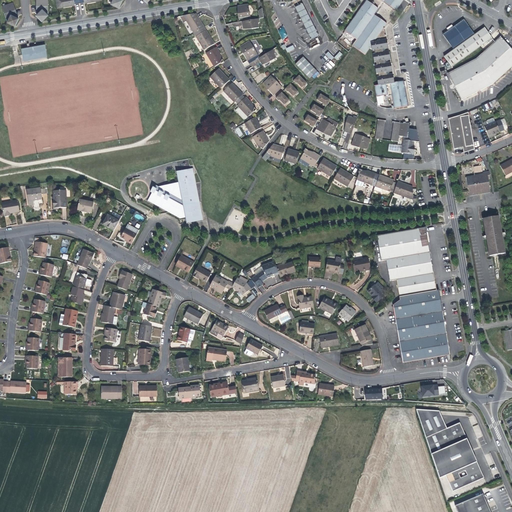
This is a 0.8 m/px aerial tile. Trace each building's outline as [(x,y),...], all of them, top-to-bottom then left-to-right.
[(36,0),(37,5),(41,10),(37,14),(43,20),(49,14),(45,10),(49,5),(48,0),(36,0)] [(379,0),(395,11),(402,0),(379,0)] [(357,39),(373,15),(377,8),(371,4),(366,1),(345,32),(357,39)] [(9,16),(6,22),(13,26),(17,19),(12,15),(15,10),(13,3),(2,6),(4,13),(9,16)] [(302,3),(295,7),(301,19),(311,39),(318,35),(308,16),(302,3)] [(248,5),(238,7),(239,13),(239,15),(238,15),(239,18),(251,16),(248,5)] [(194,34),(204,28),(201,26),(199,22),(200,21),(196,14),(186,16),(187,19),(185,20),(186,22),(194,34)] [(383,21),(373,15),(357,39),(352,46),(354,47),(366,55),(372,46),(384,27),(386,24),(383,21)] [(250,20),(252,28),(252,29),(259,28),(258,23),(260,23),(259,19),(250,20)] [(243,29),(252,28),(250,20),(242,22),(243,26),(243,28),(243,29)] [(455,50),(475,35),(464,20),(453,28),(444,35),(448,41),(455,50)] [(282,39),(287,36),(283,27),(278,30),(282,39)] [(386,35),(384,27),(372,46),(378,85),(389,84),(394,83),(393,77),(391,65),(389,57),(388,47),(387,44),(386,40),(386,35)] [(204,51),(214,44),(211,43),(209,39),(210,38),(204,28),(194,34),(204,51)] [(475,35),(455,50),(446,56),(444,57),(452,67),(493,38),(485,28),(475,35)] [(500,37),(476,59),(493,84),(511,67),(511,50),(510,48),(500,37)] [(240,47),(244,53),(243,54),(245,58),(247,61),(258,55),(249,41),(240,47)] [(40,52),(45,50),(44,46),(33,48),(22,49),(23,55),(29,54),(29,56),(30,57),(31,57),(34,57),(36,56),(40,53),(40,52)] [(214,68),(220,64),(221,65),(224,63),(221,58),(220,56),(221,55),(217,48),(206,54),(214,68)] [(46,56),(45,50),(40,52),(40,53),(36,56),(34,57),(31,57),(30,57),(29,56),(29,54),(23,55),(24,60),(46,56)] [(258,59),(260,63),(261,64),(262,65),(269,61),(270,62),(276,58),(274,54),(275,53),(273,50),(258,59)] [(337,60),(343,54),(340,51),(334,57),(337,60)] [(316,71),(302,57),(295,65),(309,79),(316,71)] [(260,63),(258,59),(251,64),(253,67),(260,63)] [(461,101),(493,84),(476,59),(448,75),(450,79),(454,86),(459,97),(461,101)] [(330,60),(326,64),(331,69),(335,65),(330,60)] [(221,88),(230,80),(227,79),(223,75),(225,74),(219,69),(210,77),(221,88)] [(263,84),(269,89),(268,90),(271,93),(273,96),(282,87),(271,76),(263,84)] [(304,86),(307,84),(299,76),(293,82),(296,84),(297,83),(302,88),(304,86)] [(399,82),(394,83),(389,84),(391,94),(393,109),(408,106),(406,96),(403,81),(399,82)] [(235,103),(244,94),(241,94),(237,90),(238,89),(233,83),(224,91),(235,103)] [(391,94),(389,84),(378,85),(375,86),(376,92),(376,97),(391,94)] [(290,85),(285,90),(288,93),(288,92),(293,97),(295,95),(298,92),(290,85)] [(225,93),(223,95),(231,104),(233,102),(225,93)] [(282,93),(276,99),(279,101),(280,101),(285,106),(287,103),(290,101),(282,93)] [(326,107),(330,100),(321,95),(319,98),(317,100),(323,104),(323,105),(326,107)] [(237,105),(239,107),(248,117),(254,112),(256,110),(252,106),(251,104),(252,103),(246,97),(237,105)] [(322,114),(324,111),(314,105),(312,108),(311,111),(317,115),(316,116),(320,118),(320,117),(322,114)] [(246,119),(248,117),(239,107),(235,111),(237,113),(238,112),(244,119),(245,119),(246,119)] [(260,122),(268,118),(265,111),(256,116),(260,122)] [(464,148),(465,152),(474,149),(468,113),(449,119),(454,149),(464,148)] [(313,128),(317,121),(308,115),(306,119),(304,121),(311,125),(310,126),(313,128)] [(346,132),(347,133),(351,134),(357,118),(353,116),(353,118),(348,116),(346,123),(347,123),(344,132),(346,132)] [(261,128),(259,124),(258,125),(255,121),(255,117),(245,124),(251,134),(261,128)] [(385,120),(378,119),(375,139),(382,140),(385,120)] [(336,128),(329,124),(326,122),(323,120),(316,130),(321,133),(323,134),(324,133),(330,137),(336,128)] [(394,121),(391,141),(398,142),(399,136),(401,122),(394,121)] [(412,129),(409,128),(409,124),(401,122),(399,136),(406,137),(407,138),(418,141),(416,130),(412,129)] [(492,135),(496,133),(500,132),(496,122),(495,122),(488,125),(484,127),(489,138),(493,136),(492,135)] [(239,127),(235,129),(239,137),(243,135),(239,127)] [(263,149),(269,141),(266,139),(264,135),(265,134),(263,131),(253,137),(259,147),(260,147),(263,149)] [(355,134),(352,146),(356,147),(359,148),(360,147),(367,149),(370,139),(355,134)] [(404,139),(403,146),(402,153),(404,153),(403,160),(414,159),(415,149),(414,149),(412,149),(412,146),(413,140),(407,138),(404,139)] [(273,144),(267,152),(270,155),(270,156),(281,159),(285,148),(281,146),(280,148),(275,146),(273,144)] [(388,150),(402,153),(403,146),(389,144),(388,150)] [(296,164),(300,153),(296,153),(292,152),(292,150),(288,149),(284,161),(296,164)] [(305,149),(303,152),(304,153),(300,159),(314,167),(320,157),(313,152),(313,154),(312,153),(305,149)] [(337,167),(330,163),(329,164),(325,162),(323,158),(317,169),(331,177),(337,167)] [(511,172),(511,159),(508,162),(501,166),(506,175),(511,172)] [(354,177),(347,173),(346,174),(342,172),(340,169),(334,179),(348,187),(354,177)] [(366,173),(359,170),(358,173),(359,173),(356,180),(357,180),(364,183),(375,187),(379,175),(372,173),(367,171),(366,173)] [(197,202),(196,195),(183,197),(182,191),(187,190),(187,186),(196,184),(196,183),(194,173),(185,175),(184,171),(181,171),(183,180),(180,181),(181,183),(179,183),(170,185),(166,186),(160,187),(159,187),(157,189),(156,188),(153,187),(151,192),(153,193),(148,201),(165,210),(171,211),(171,214),(180,218),(185,218),(184,214),(188,213),(188,214),(192,213),(192,218),(200,217),(198,210),(201,210),(199,202),(197,202)] [(466,177),(469,195),(481,194),(490,192),(488,180),(491,180),(489,171),(483,172),(484,174),(466,177)] [(379,175),(375,187),(385,190),(390,192),(391,190),(391,188),(395,189),(397,184),(393,182),(394,180),(387,178),(386,179),(381,177),(379,175)] [(409,198),(409,197),(412,188),(413,187),(405,184),(405,185),(400,184),(398,182),(397,184),(395,189),(394,192),(394,193),(409,198)] [(199,202),(196,184),(187,186),(187,190),(182,191),(183,197),(196,195),(197,202),(199,202)] [(42,194),(41,188),(27,190),(30,205),(39,203),(44,202),(43,198),(42,194)] [(58,191),(57,200),(56,210),(62,210),(62,207),(65,207),(69,208),(71,192),(58,191)] [(80,200),(79,210),(83,210),(82,211),(86,212),(89,212),(89,211),(93,212),(94,202),(80,200)] [(12,204),(3,205),(4,215),(12,214),(12,213),(11,213),(10,211),(15,211),(15,212),(20,211),(19,201),(12,202),(12,204)] [(186,223),(203,220),(201,210),(198,210),(200,217),(192,218),(192,213),(188,214),(188,213),(184,214),(185,218),(186,223)] [(115,231),(121,221),(109,215),(104,224),(109,227),(115,231)] [(487,234),(490,255),(504,253),(498,216),(484,218),(487,234)] [(129,224),(124,233),(122,237),(127,239),(130,241),(129,242),(133,244),(138,234),(141,230),(129,224)] [(386,260),(429,252),(428,243),(427,238),(425,228),(376,236),(380,262),(386,260)] [(41,243),(41,248),(42,248),(41,253),(40,253),(39,257),(51,259),(54,245),(41,243)] [(0,264),(11,263),(10,258),(9,258),(8,253),(9,252),(8,248),(0,249),(0,264)] [(86,269),(90,261),(90,259),(92,260),(94,254),(83,250),(77,266),(86,269)] [(386,260),(390,280),(397,279),(433,273),(431,262),(429,252),(386,260)] [(189,273),(194,263),(181,256),(176,265),(182,267),(183,268),(183,270),(189,273)] [(309,258),(308,267),(314,268),(320,268),(321,259),(309,258)] [(353,261),(355,272),(362,270),(363,272),(371,271),(369,259),(353,261)] [(325,272),(329,272),(329,271),(334,272),(339,273),(340,266),(341,263),(335,262),(327,261),(325,272)] [(275,276),(279,274),(276,266),(274,262),(262,266),(263,270),(257,275),(262,281),(267,278),(267,277),(271,275),(274,275),(275,276)] [(285,263),(276,266),(279,274),(280,276),(287,273),(288,275),(296,272),(293,262),(285,265),(285,263)] [(43,263),(42,268),(41,272),(39,271),(38,275),(51,278),(54,266),(43,263)] [(198,266),(193,276),(198,279),(198,278),(202,280),(206,282),(211,273),(198,266)] [(122,271),(119,277),(121,277),(120,279),(117,287),(127,290),(132,275),(122,271)] [(433,273),(397,279),(399,295),(436,290),(434,281),(433,273)] [(85,284),(86,279),(87,276),(85,275),(82,275),(76,274),(72,287),(73,287),(83,290),(85,284)] [(222,294),(226,287),(229,282),(216,275),(211,286),(215,288),(217,289),(216,291),(222,294)] [(262,281),(257,275),(254,277),(261,286),(264,284),(262,281)] [(258,288),(261,286),(254,277),(251,279),(252,280),(255,285),(258,288)] [(237,278),(234,284),(233,287),(240,291),(243,295),(248,291),(250,289),(255,285),(252,280),(247,283),(237,278)] [(39,281),(37,286),(36,290),(35,289),(34,293),(46,297),(49,284),(39,281)] [(229,281),(229,282),(226,287),(231,290),(233,287),(234,284),(229,281)] [(375,285),(375,284),(368,291),(372,296),(374,298),(373,299),(377,302),(385,295),(381,291),(384,289),(378,282),(375,285)] [(83,290),(73,287),(70,295),(72,296),(70,302),(81,306),(83,300),(84,295),(82,295),(83,290)] [(154,290),(149,304),(157,307),(159,308),(161,302),(163,298),(166,299),(168,295),(154,290)] [(436,290),(399,295),(393,304),(395,318),(442,311),(440,299),(436,290)] [(111,303),(110,307),(116,309),(121,310),(125,295),(114,293),(113,297),(111,303)] [(303,296),(298,297),(300,309),(314,306),(312,296),(307,297),(304,298),(303,296)] [(325,297),(324,299),(337,306),(338,304),(331,301),(325,297)] [(337,306),(324,299),(319,307),(333,315),(337,306)] [(34,300),(33,305),(32,309),(31,309),(30,313),(42,315),(45,303),(34,300)] [(156,310),(157,307),(149,304),(148,304),(144,315),(155,319),(157,313),(155,313),(156,310)] [(264,311),(269,321),(271,320),(273,323),(280,320),(278,316),(282,314),(280,308),(277,304),(271,308),(264,311)] [(347,305),(339,314),(349,322),(357,313),(354,310),(353,311),(351,309),(347,305)] [(104,314),(102,322),(113,324),(115,314),(116,314),(116,309),(110,307),(105,306),(104,314)] [(288,311),(285,306),(280,308),(282,314),(288,311)] [(189,307),(184,317),(198,325),(203,315),(196,311),(189,307)] [(63,326),(73,328),(74,320),(76,320),(78,312),(66,309),(65,316),(63,326)] [(442,311),(395,318),(402,363),(449,356),(447,340),(442,311)] [(41,321),(31,320),(30,325),(29,328),(28,328),(27,332),(40,334),(41,321)] [(217,337),(218,334),(224,337),(228,328),(223,325),(216,322),(210,333),(217,337)] [(313,337),(315,324),(301,322),(300,333),(307,333),(310,334),(310,336),(313,337)] [(139,341),(149,343),(150,335),(151,335),(152,333),(153,327),(142,325),(139,341)] [(354,329),(361,344),(371,340),(369,335),(367,333),(368,332),(365,325),(354,329)] [(191,329),(181,327),(180,334),(178,341),(188,343),(189,339),(192,340),(193,339),(195,330),(191,329)] [(117,330),(105,328),(104,334),(105,334),(105,338),(104,342),(115,343),(117,330)] [(506,351),(511,349),(511,347),(509,330),(502,332),(506,351)] [(63,339),(62,350),(62,351),(75,352),(75,346),(74,346),(74,344),(75,335),(64,334),(63,339)] [(241,344),(244,335),(239,334),(235,341),(241,344)] [(319,337),(321,348),(329,347),(339,345),(337,334),(319,337)] [(28,340),(28,344),(27,348),(26,348),(26,352),(38,353),(39,341),(28,340)] [(251,340),(247,348),(248,349),(254,352),(259,355),(264,346),(259,344),(251,340)] [(209,348),(207,361),(213,362),(213,360),(219,361),(226,362),(228,351),(209,348)] [(372,349),(361,351),(364,368),(374,367),(372,360),(372,357),(373,357),(372,349)] [(114,350),(102,350),(102,358),(101,366),(114,367),(114,350)] [(150,366),(151,360),(149,360),(150,351),(139,350),(138,365),(150,366)] [(37,359),(25,358),(25,362),(26,362),(26,366),(26,370),(37,371),(37,359)] [(177,367),(179,373),(190,371),(188,358),(176,360),(177,367)] [(71,359),(58,359),(57,378),(71,378),(71,369),(71,359)] [(292,380),(300,382),(304,382),(314,384),(316,375),(307,374),(301,373),(301,371),(297,371),(296,376),(291,375),(292,380)] [(271,377),(273,388),(285,386),(284,376),(279,377),(276,378),(276,376),(271,377)] [(242,383),(244,394),(260,391),(257,378),(252,379),(252,381),(249,381),(242,383)] [(10,381),(10,382),(10,391),(25,392),(26,382),(16,381),(10,381)] [(75,390),(75,387),(76,387),(76,383),(64,383),(64,395),(75,395),(75,390)] [(320,383),(318,394),(335,397),(337,386),(329,385),(320,383)] [(228,389),(227,385),(218,386),(218,384),(210,386),(212,398),(237,393),(236,387),(228,389)] [(431,386),(422,387),(423,397),(439,395),(438,385),(431,386)] [(110,388),(101,388),(101,397),(121,398),(121,386),(110,386),(110,388)] [(192,388),(189,388),(189,389),(185,390),(185,388),(179,389),(180,398),(193,397),(193,396),(200,396),(200,386),(192,386),(192,388)] [(140,387),(140,397),(157,397),(157,387),(150,387),(140,387)] [(382,388),(365,388),(365,400),(382,399),(382,388)] [(453,491),(482,478),(472,454),(468,455),(466,449),(469,448),(459,425),(454,425),(447,428),(439,411),(416,409),(439,478),(446,475),(453,491)] [(460,425),(459,425),(469,448),(466,449),(468,455),(472,454),(482,478),(484,478),(472,450),(460,425)] [(456,505),(459,511),(490,511),(484,495),(456,505)]
